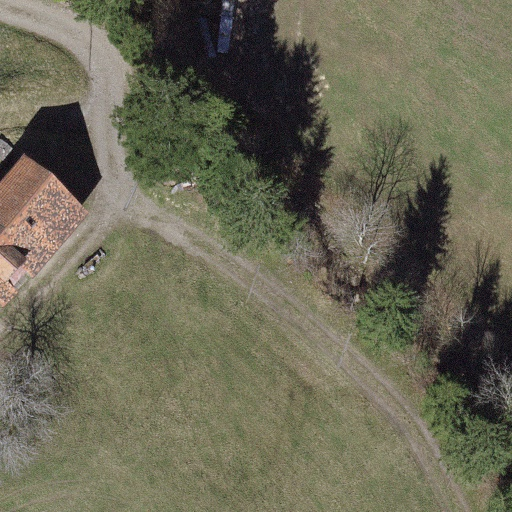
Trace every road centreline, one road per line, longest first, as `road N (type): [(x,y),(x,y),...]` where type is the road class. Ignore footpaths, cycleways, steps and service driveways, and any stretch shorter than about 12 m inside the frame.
road 1 (track): [(119,194),(259,285),(388,392),(451,477),(463,511)]
road 2 (track): [(118,216),(122,122),(103,67),(0,14)]
